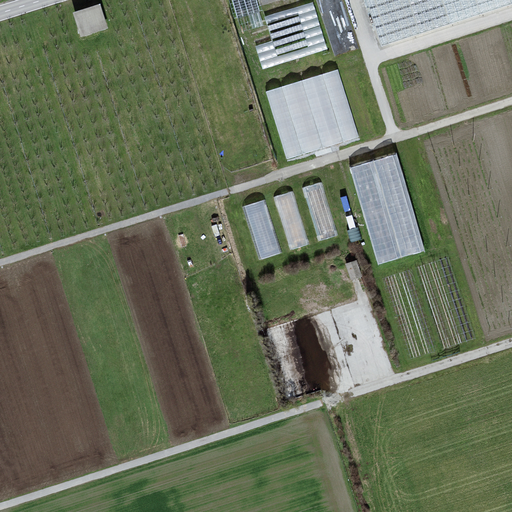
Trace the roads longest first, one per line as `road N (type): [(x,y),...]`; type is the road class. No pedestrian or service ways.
road 1 (track): [(511,342),(0,508)]
road 2 (track): [(393,138),(0,263)]
